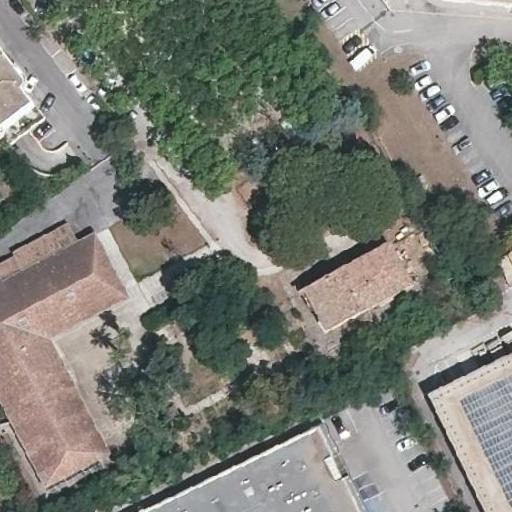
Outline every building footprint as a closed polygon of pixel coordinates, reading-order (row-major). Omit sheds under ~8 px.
[(0,43),(0,128),(1,130),(36,103),(20,82),(26,78),(0,43)] [(15,257),(0,265),(0,396),(47,486),(101,458),(39,340),(35,335),(125,287),(97,233),(79,242),(69,224),(14,253),(15,257)] [(309,311),(314,309),(321,305),(334,328),(413,284),(391,244),(346,268),(300,294),(309,311)] [(128,294),(125,287),(35,335),(39,340),(101,458),(112,451),(53,340),(131,299),(128,294)] [(327,331),(334,328),(321,305),(314,309),(327,331)] [(240,323),(219,334),(220,336),(230,355),(267,335),(257,315),(240,323)] [(511,511),(511,366),(441,402),(495,511),(511,511)] [(234,431),(222,408),(211,414),(223,437),(234,431)] [(358,511),(319,429),(148,511),(358,511)]
